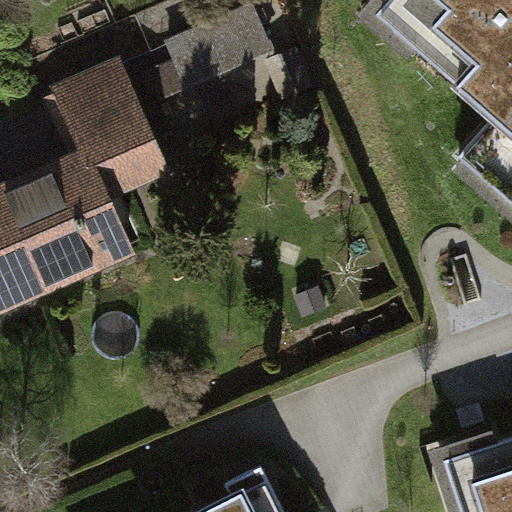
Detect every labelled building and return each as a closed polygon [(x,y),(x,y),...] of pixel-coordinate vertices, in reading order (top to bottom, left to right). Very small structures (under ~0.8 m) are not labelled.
[(468,162),(511,199),(511,0),(393,0),(380,16),(503,122),(468,162)] [(271,50),(252,4),(167,41),(175,59),(142,73),(154,100),(271,50)] [(119,63),(59,90),(88,155),(0,195),(0,319),(135,258),(108,199),(169,171),(119,63)] [(511,511),(511,432),(448,453),(466,511),(511,511)] [(271,511),(258,485),(204,511),(271,511)]
